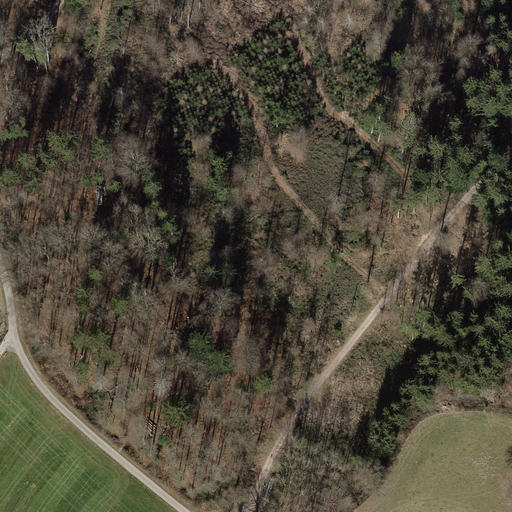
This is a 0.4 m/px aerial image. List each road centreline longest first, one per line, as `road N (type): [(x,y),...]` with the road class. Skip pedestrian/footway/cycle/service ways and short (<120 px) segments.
road 1 (track): [(511,160),(382,301),(284,433),(240,511)]
road 2 (track): [(188,511),(92,436),(43,377),(15,327),(0,258)]
